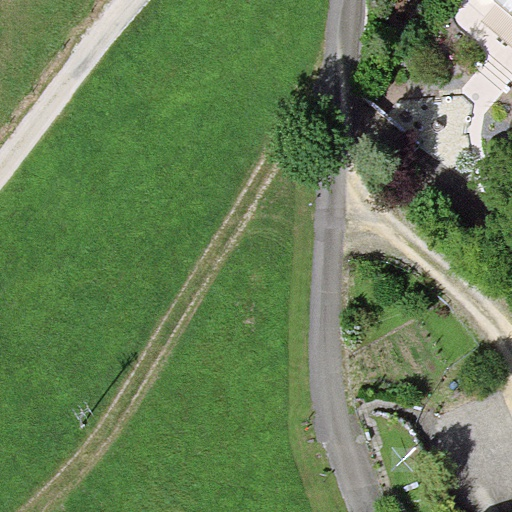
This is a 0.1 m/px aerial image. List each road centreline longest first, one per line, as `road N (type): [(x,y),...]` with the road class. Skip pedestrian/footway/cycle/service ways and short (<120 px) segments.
road 1 (track): [(19,511),(112,413),(182,294),(335,72)]
road 2 (track): [(0,160),(79,63),(117,0)]
